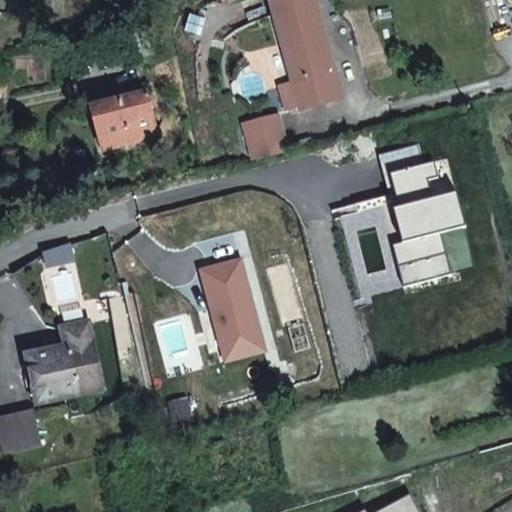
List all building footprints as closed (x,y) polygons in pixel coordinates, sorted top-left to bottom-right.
[(285,0),(269,5),(301,110),(324,103),(319,86),(325,72),(333,69),(311,0),(285,0)] [(319,86),(324,103),(341,98),(333,69),(325,72),(319,86)] [(93,106),(104,152),(157,138),(146,93),(93,106)] [(278,119),(245,128),(254,163),(288,154),(278,119)] [(419,145),(385,154),(396,195),(408,242),(393,246),(399,268),(447,254),(441,234),(466,227),(457,192),(433,199),(428,181),(439,178),(435,162),(424,165),(419,145)] [(385,154),(379,156),(390,196),(396,195),(385,154)] [(66,249),(80,245),(76,230),(61,234),(66,249)] [(241,261),(201,271),(222,348),(261,337),(241,261)] [(26,355),(37,404),(103,389),(88,323),(62,329),(66,346),(26,355)] [(222,348),(226,362),(265,351),(261,337),(222,348)] [(43,445),(35,411),(0,419),(0,438),(4,454),(43,445)] [(419,511),(413,499),(390,511),(419,511)]
